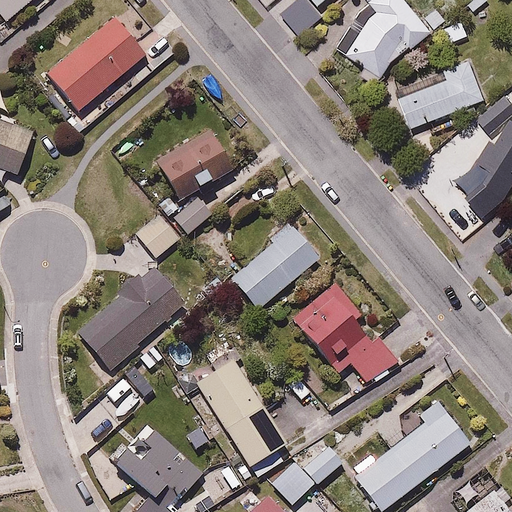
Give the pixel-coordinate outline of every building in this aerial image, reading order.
[(36,0),(0,0),(0,11),(10,23),(36,0)] [(423,13),(411,0),(366,0),(380,15),(349,41),(379,76),(448,16),(436,2),(423,13)] [(152,57),(117,13),(46,69),(81,113),(152,57)] [(485,96),(470,54),(441,65),(445,76),(396,95),(407,125),(485,96)] [(511,99),(507,93),(478,117),(489,130),(511,112),(511,99)] [(507,192),(511,183),(511,117),(510,116),(487,155),(457,183),(482,213),(507,192)] [(39,134),(0,120),(0,165),(25,174),(39,134)] [(232,164),(208,125),(154,158),(177,197),(232,164)] [(214,214),(198,194),(171,215),(187,236),(214,214)] [(183,238),(164,215),(138,237),(157,260),(183,238)] [(258,312),(323,258),(292,220),(227,274),(258,312)] [(193,305),(159,263),(77,330),(112,372),(193,305)] [(400,364),(335,281),(290,316),(331,368),(347,355),(371,386),(400,364)] [(234,357),(195,381),(248,467),(287,442),(234,357)] [(381,511),(383,511),(469,444),(437,403),(350,472),(381,511)] [(172,511),(207,471),(154,426),(132,452),(125,446),(112,463),(148,493),(131,511),(172,511)] [(296,460),(317,485),(342,463),(321,438),(296,460)] [(317,485),(296,460),(272,481),(293,505),(317,485)] [(509,511),(494,486),(450,511),(509,511)] [(282,511),(264,493),(244,511),(282,511)]
